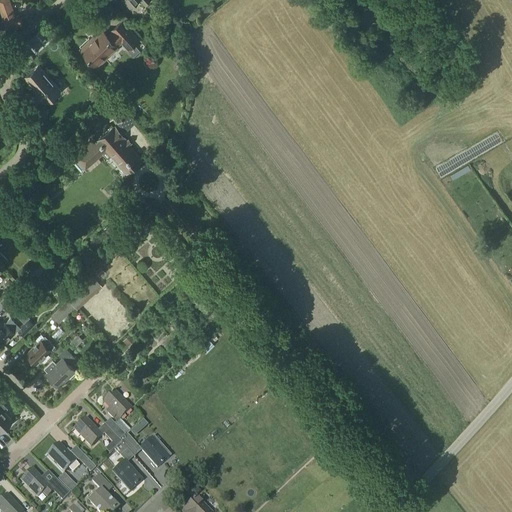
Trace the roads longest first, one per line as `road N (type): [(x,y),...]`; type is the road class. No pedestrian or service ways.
road 1 (track): [(406,502),(206,254)]
road 2 (unclassified): [(396,511),(511,385)]
